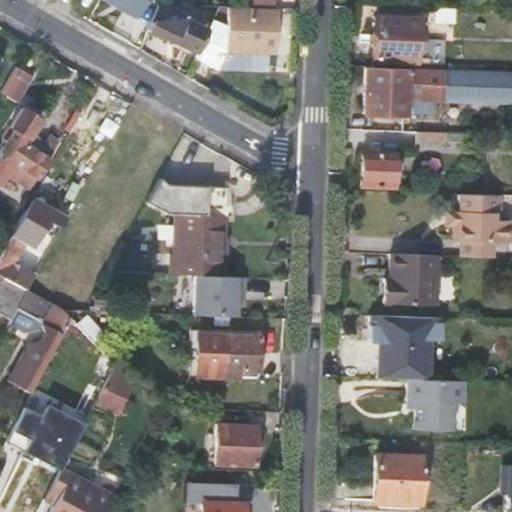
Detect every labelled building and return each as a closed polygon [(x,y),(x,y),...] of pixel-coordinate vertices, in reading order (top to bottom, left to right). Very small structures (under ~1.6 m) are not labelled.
[(143,0),(102,0),(133,18),(143,0)] [(248,0),(248,8),(269,9),(269,0),(248,0)] [(248,8),(215,8),(205,30),(193,57),(190,62),(214,75),(217,64),(222,49),(263,52),(271,52),(273,9),(269,9),(248,8)] [(418,46),(424,45),(424,15),(374,14),(372,60),(417,61),(418,46)] [(145,31),(193,57),(205,30),(183,21),(148,24),(145,31)] [(263,52),(222,49),(217,64),(263,67),(263,52)] [(429,56),(429,67),(451,68),(451,57),(429,56)] [(19,100),(34,72),(17,62),(1,91),(19,100)] [(437,99),(483,100),(511,100),(511,70),(451,68),(429,67),(366,65),(364,113),(412,114),(412,112),(437,112),(437,99)] [(511,110),(511,100),(483,100),(483,110),(511,110)] [(98,111),(84,103),(66,133),(81,141),(98,111)] [(36,121),(16,110),(5,128),(8,130),(0,144),(0,176),(1,176),(28,191),(56,141),(45,134),(41,142),(28,134),(36,121)] [(450,149),(450,131),(419,130),(417,130),(417,148),(450,149)] [(380,139),(379,150),(399,151),(399,139),(380,139)] [(398,188),(399,151),(379,150),(362,149),(361,187),(398,188)] [(174,214),(170,273),(193,275),(220,276),(225,188),(164,183),(156,178),(144,200),(162,214),(174,214)] [(497,219),(498,193),(462,192),(462,210),(448,209),(448,224),(456,224),(461,224),(461,234),(461,239),(461,253),(492,254),(493,240),(511,241),(511,219),(506,219),(497,219)] [(507,194),(498,193),(497,219),(506,219),(507,194)] [(36,219),(22,211),(0,248),(0,277),(2,278),(23,289),(30,277),(20,272),(19,274),(10,269),(14,261),(22,265),(35,241),(27,235),(36,219)] [(96,263),(62,243),(48,266),(83,286),(96,263)] [(439,300),(441,252),(411,251),(399,251),(394,250),(394,275),(386,275),(385,299),(439,300)] [(220,276),(193,275),(191,315),(234,317),(235,293),(242,293),(243,277),(220,276)] [(0,316),(7,320),(23,289),(2,278),(0,277),(0,316)] [(29,330),(40,325),(42,341),(25,345),(5,381),(26,394),(33,383),(36,379),(66,319),(54,307),(23,289),(7,320),(5,323),(16,329),(29,330)] [(411,377),(440,378),(441,337),(446,337),(447,316),(375,313),(374,342),(383,343),(387,343),(387,358),(382,357),(381,375),(411,377)] [(69,356),(80,333),(74,326),(66,319),(36,379),(33,383),(73,404),(84,383),(67,374),(74,359),(69,356)] [(187,373),(194,373),(196,333),(189,332),(187,373)] [(257,336),(196,333),(194,373),(239,375),(239,371),(255,372),(257,336)] [(98,388),(94,397),(112,405),(120,384),(103,377),(98,388)] [(466,402),(466,379),(440,378),(411,377),(410,399),(417,400),(416,426),(454,428),(454,401),(466,402)] [(31,409),(22,405),(5,438),(14,443),(31,409)] [(213,425),(212,466),(252,468),(253,426),(213,425)] [(376,501),(424,502),(425,453),(377,451),(376,501)] [(102,511),(111,496),(59,468),(48,489),(55,493),(46,511),(102,511)] [(196,501),(195,511),(241,511),(241,502),(196,501)]
